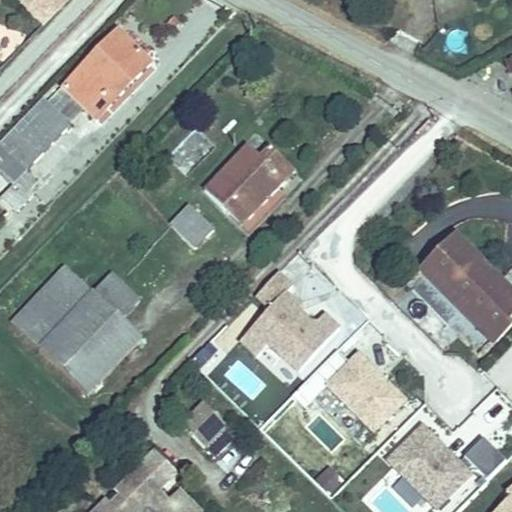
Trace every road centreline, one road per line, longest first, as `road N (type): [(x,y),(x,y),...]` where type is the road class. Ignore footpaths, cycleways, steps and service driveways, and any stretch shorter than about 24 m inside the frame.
road 1 (residential): [(464,395),(331,261),(330,242),(462,104)]
road 2 (unclassified): [(264,0),(462,104)]
road 3 (unknown): [(112,0),(0,116)]
